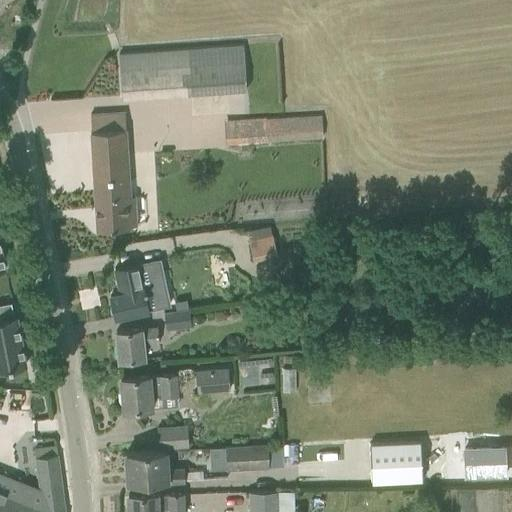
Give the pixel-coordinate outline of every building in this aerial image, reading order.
[(244,44),(120,52),(124,97),(246,89),(244,44)] [(97,229),(128,228),(126,195),(130,195),(125,112),(91,113),(92,130),(91,131),(97,229)] [(322,115),(225,120),(225,143),(323,138),(322,115)] [(273,234),(244,239),(240,241),(244,258),(254,255),(255,261),(277,255),(273,234)] [(137,264),(116,269),(121,292),(111,294),(116,317),(147,309),(142,289),(137,264)] [(329,310),(345,333),(361,322),(346,299),(329,310)] [(175,301),(176,309),(188,307),(187,300),(175,301)] [(192,327),(190,309),(166,312),(169,329),(192,327)] [(0,368),(25,364),(17,317),(0,320),(0,368)] [(117,329),(120,360),(144,358),(143,342),(161,340),(160,325),(117,329)] [(229,366),(196,368),(198,392),(230,390),(229,366)] [(121,377),(124,410),(177,405),(174,372),(121,377)] [(159,426),(160,449),(168,448),(188,447),(187,425),(159,426)] [(423,480),(421,441),(370,443),(372,482),(423,480)] [(283,443),(226,444),(226,467),(270,466),(270,465),(284,465),(283,443)] [(0,488),(0,511),(65,511),(57,445),(36,448),(43,506),(0,488)] [(168,448),(160,449),(127,451),(128,483),(185,480),(184,467),(169,467),(168,448)] [(294,490),(249,491),(251,511),(294,511),(294,490)] [(185,511),(183,492),(129,494),(129,511),(155,511),(156,509),(168,509),(168,511),(185,511)]
